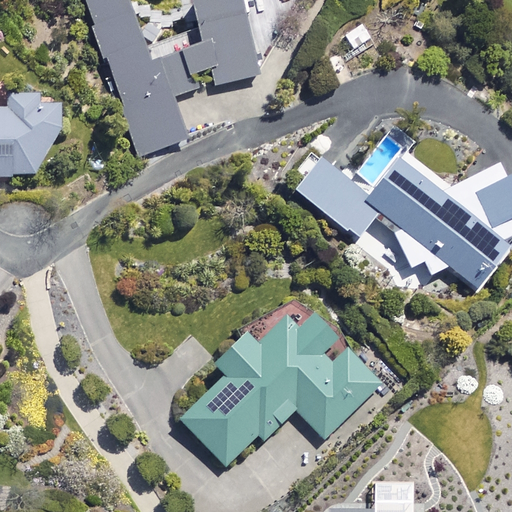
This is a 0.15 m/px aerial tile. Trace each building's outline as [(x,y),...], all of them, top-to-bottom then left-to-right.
[(146,65),(122,0),(82,0),(139,158),(184,142),(169,99),(197,89),(192,74),(207,69),(214,89),(258,73),(232,0),(193,0),(184,3),(200,46),(146,65)] [(363,19),(339,33),(350,52),(374,39),(363,19)] [(333,51),(297,66),(311,98),(346,83),(333,51)] [(0,175),(31,175),(49,141),(55,104),(5,95),(1,111),(0,111),(0,175)] [(290,191),(353,238),(372,212),(473,288),(511,235),(511,196),(495,161),(449,183),(405,151),(400,157),(379,141),(348,183),(314,158),(290,191)] [(219,470),(256,434),(264,442),(292,414),(319,442),(378,384),(313,316),(296,332),(283,319),(255,346),(243,334),(210,366),(218,375),(172,420),(219,470)]
